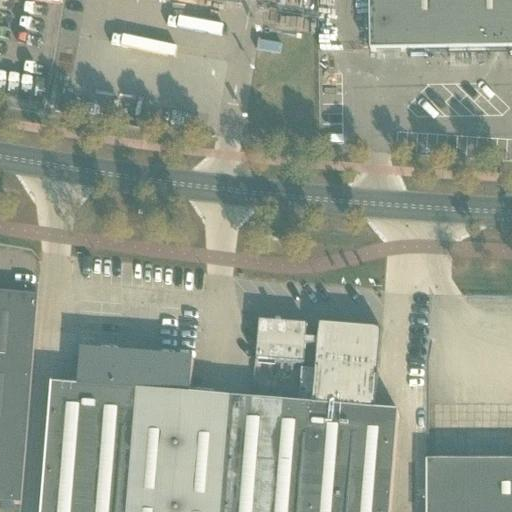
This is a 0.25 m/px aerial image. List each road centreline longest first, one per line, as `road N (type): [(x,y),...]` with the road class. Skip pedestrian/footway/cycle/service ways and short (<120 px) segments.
road 1 (secondary): [(0,155),(222,192),(511,215)]
road 2 (unknown): [(410,208),(410,243),(463,314),(511,326)]
